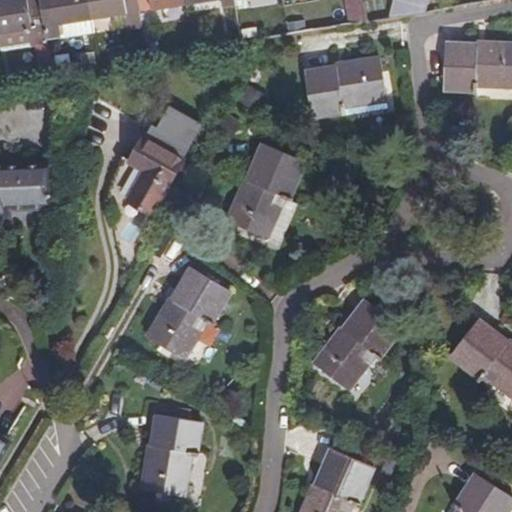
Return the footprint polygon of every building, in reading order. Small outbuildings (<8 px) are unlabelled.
[(48,42),(41,0),(13,0),(0,2),(0,38),(31,33),(33,44),(48,42)] [(93,22),(89,0),(41,0),(48,42),(62,39),(60,28),(93,22)] [(140,8),(138,0),(89,0),(93,22),(141,14),(140,8)] [(188,7),(186,0),(138,0),(140,8),(153,7),(154,12),(188,7)] [(235,0),(228,0),(221,1),(223,11),(236,8),(235,0)] [(345,0),(350,26),(367,23),(365,0),(345,0)] [(392,0),(387,20),(425,14),(428,0),(392,0)] [(141,14),(124,18),(127,33),(144,30),(141,14)] [(60,28),(62,39),(95,34),(93,22),(60,28)] [(38,65),(40,76),(54,74),(48,42),(33,44),(31,33),(0,38),(0,44),(1,52),(31,47),(31,49),(40,48),(43,64),(38,65)] [(111,51),(114,64),(132,61),(130,48),(111,51)] [(497,51),(460,49),(458,93),(489,95),(491,82),(501,82),(501,89),(511,89),(511,48),(497,48),(497,51)] [(81,56),(83,69),(100,66),(98,53),(81,56)] [(321,75),(328,118),(392,108),(391,100),(400,99),(394,60),(356,66),(356,70),(321,75)] [(254,85),(244,101),(264,114),(274,96),(254,85)] [(235,116),(223,136),(235,143),(247,123),(235,116)] [(144,143),(129,167),(145,176),(127,205),(151,218),(175,178),(182,166),(144,143)] [(256,186),(239,218),(276,236),(286,241),(305,202),(298,199),(315,164),(273,143),(253,184),(256,186)] [(48,168),(0,170),(0,220),(6,220),(6,212),(50,211),(48,168)] [(219,321),(239,289),(201,266),(178,303),(174,301),(156,332),(192,354),(208,326),(202,323),(208,314),(219,321)] [(410,330),(373,304),(347,338),(344,335),(322,365),(355,388),(373,364),(367,361),(375,352),(387,361),(410,330)] [(511,340),(485,321),(458,360),(490,382),(498,370),(507,375),(501,384),(511,391),(511,340)] [(201,450),(208,422),(165,413),(157,449),(152,448),(144,485),(186,495),(194,461),(184,459),(186,447),(201,450)] [(362,504),(377,468),(338,450),(320,491),(316,491),(305,511),(351,511),(344,508),(348,498),(362,504)] [(511,497),(477,476),(461,503),(474,510),(472,511),(507,511),(511,505),(511,497)]
